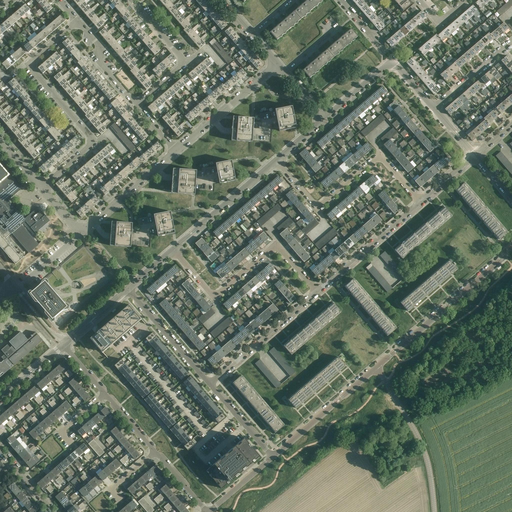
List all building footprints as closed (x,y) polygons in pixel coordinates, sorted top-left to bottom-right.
[(49,3),(45,0),(43,0),(39,4),(42,7),(43,8),(49,3)] [(202,8),(201,7),(207,2),(205,0),(200,0),(197,2),(201,6),(198,8),(199,10),(202,8)] [(307,0),(306,1),(313,9),(323,0),(307,0)] [(365,3),(362,0),(359,0),(355,4),(359,8),(365,3)] [(408,0),(401,0),(397,4),(396,5),(399,9),(400,7),(408,0)] [(409,0),(408,0),(400,7),(404,11),(412,3),(409,0)] [(485,5),(480,0),(479,0),(475,3),(481,9),(485,5)] [(85,2),(84,1),(78,6),(82,11),(88,6),(85,2)] [(174,6),(171,2),(170,1),(165,6),(169,11),(174,6)] [(306,1),(294,12),(301,20),(313,9),(306,1)] [(119,11),(119,12),(125,7),(121,2),(115,7),(119,11)] [(201,7),(202,8),(205,11),(211,7),(207,2),(201,7)] [(53,8),(49,3),(43,8),(42,7),(39,10),(41,11),(44,9),(47,13),(53,8)] [(369,8),(365,3),(359,8),(363,13),(369,8)] [(26,4),(21,8),(26,14),(27,13),(31,9),(26,4)] [(469,9),(474,15),(478,11),(473,5),(469,9)] [(91,9),(88,6),(82,11),(86,15),(92,10),(93,11),(95,9),(94,7),(91,9)] [(178,9),(174,6),(169,11),(173,15),(178,10),(179,11),(182,9),(180,7),(178,9)] [(129,12),(125,7),(119,12),(119,11),(116,14),(117,15),(120,13),(123,17),(128,13),(129,12)] [(211,7),(205,11),(209,15),(206,17),(207,19),(210,17),(209,16),(215,11),(211,7)] [(27,13),(26,14),(21,8),(17,12),(22,18),(25,14),(27,17),(29,15),(27,13)] [(373,13),(369,8),(363,13),(367,18),(373,13)] [(469,19),(474,15),(469,9),(464,13),(469,19)] [(93,11),(92,10),(86,15),(90,20),(96,15),(93,11)] [(179,11),(178,10),(173,15),(177,20),(182,15),(179,11)] [(219,16),(215,11),(209,16),(210,17),(213,21),(219,16)] [(427,17),(422,11),(417,15),(422,21),(427,17)] [(17,12),(12,16),(17,22),(18,21),(22,18),(17,12)] [(289,30),(301,20),(294,12),(282,22),(289,30)] [(126,22),(127,23),(132,18),(128,13),(123,17),(122,18),(126,22)] [(377,17),(373,13),(367,18),(371,22),(377,17)] [(464,13),(460,17),(465,23),(467,25),(468,24),(467,22),(469,19),(464,13)] [(58,18),(57,19),(62,24),(67,20),(62,14),(58,18)] [(56,19),(52,23),(57,28),(62,24),(57,19),(58,18),(55,15),(54,17),(56,19)] [(99,19),(96,15),(90,20),(94,25),(100,20),(101,21),(104,18),(102,16),(99,19)] [(186,19),(182,15),(177,20),(181,25),(186,20),(187,21),(190,18),(188,16),(186,19)] [(418,25),(422,21),(417,15),(413,19),(418,25)] [(18,21),(17,22),(12,16),(7,20),(12,26),(16,22),(18,25),(20,24),(18,21)] [(223,20),(219,16),(213,21),(216,24),(214,27),(215,28),(218,26),(217,25),(223,20)] [(381,22),(377,17),(371,22),(375,27),(381,22)] [(465,23),(460,17),(455,21),(461,27),(465,23)] [(136,22),(132,18),(127,23),(126,22),(123,24),(125,26),(127,23),(131,27),(136,22)] [(414,28),(418,25),(413,19),(409,22),(414,28)] [(8,29),(12,26),(7,20),(3,24),(7,30),(8,29)] [(100,20),(94,25),(98,29),(104,25),(101,21),(100,20)] [(190,24),(187,21),(186,20),(181,25),(185,29),(189,25),(190,24)] [(227,26),(223,20),(217,25),(218,26),(222,30),(227,26)] [(499,27),(504,33),(509,29),(504,23),(501,26),(496,20),(494,21),(499,27)] [(451,25),(456,31),(461,27),(455,21),(451,25)] [(134,31),(135,32),(140,27),(136,22),(131,27),(134,31)] [(282,22),(270,33),(277,40),(289,30),(282,22)] [(385,27),(381,22),(375,27),(379,32),(385,27)] [(409,33),(414,28),(409,22),(404,27),(409,33)] [(47,27),(43,31),(48,36),(51,34),(53,32),(48,27),(48,26),(46,23),(44,25),(47,27)] [(48,26),(48,27),(53,32),(57,28),(52,23),(48,26)] [(7,30),(9,33),(11,32),(8,29),(7,30),(3,24),(0,26),(0,30),(3,34),(7,30)] [(193,29),(189,25),(185,29),(184,30),(188,35),(194,30),(194,31),(197,29),(195,27),(193,29)] [(451,25),(447,28),(452,34),(456,31),(451,25)] [(144,32),(140,27),(135,32),(134,31),(131,33),(133,35),(136,33),(139,36),(144,32)] [(230,37),(229,37),(235,32),(231,27),(225,32),(228,36),(225,38),(227,40),(230,37)] [(406,35),(409,33),(404,27),(399,30),(404,36),(406,35)] [(482,29),(485,32),(487,35),(485,37),(490,43),(494,39),(490,35),(487,31),(484,27),(482,29)] [(494,31),(500,37),(504,33),(499,27),(498,28),(494,31)] [(45,39),(48,36),(43,31),(41,28),(37,32),(39,34),(38,35),(43,40),(45,39)] [(109,32),(108,32),(105,28),(99,33),(103,37),(109,32)] [(442,32),(447,38),(452,34),(447,28),(442,32)] [(108,32),(109,32),(103,37),(107,42),(113,37),(110,33),(112,31),(110,29),(108,32)] [(339,39),(346,47),(358,37),(351,29),(339,39)] [(487,31),(490,35),(494,39),(495,41),(500,37),(494,31),(492,33),(489,29),(487,31)] [(194,30),(188,35),(192,39),(198,35),(194,31),(194,30)] [(400,40),(404,36),(399,30),(395,34),(400,40)] [(42,42),(43,40),(38,35),(39,34),(37,32),(37,31),(35,33),(37,35),(34,39),(39,44),(42,42)] [(148,36),(144,32),(139,36),(142,40),(143,41),(148,36)] [(239,36),(235,32),(229,37),(230,37),(233,41),(239,36)] [(447,38),(442,32),(438,36),(443,42),(447,38)] [(400,40),(395,34),(391,38),(396,44),(400,40)] [(443,42),(438,36),(436,34),(432,38),(437,44),(441,41),(443,42)] [(202,40),(205,38),(204,36),(201,38),(198,35),(192,39),(196,44),(202,39),(202,40)] [(152,41),(148,36),(143,41),(142,40),(139,43),(140,44),(143,42),(147,46),(152,41)] [(239,36),(233,41),(236,45),(234,47),(235,49),(238,47),(237,46),(243,41),(239,36)] [(391,47),(396,44),(391,38),(389,36),(387,37),(389,39),(386,42),(391,48),(391,47)] [(107,42),(111,46),(117,41),(116,41),(113,37),(107,42)] [(485,47),(490,43),(485,37),(480,41),(485,47)] [(66,47),(67,48),(72,43),(68,38),(62,43),(66,47)] [(116,41),(117,41),(111,46),(115,51),(121,46),(118,43),(121,40),(119,38),(116,41)] [(432,48),(437,44),(432,38),(427,42),(432,48)] [(34,49),(34,48),(29,43),(30,42),(27,39),(26,41),(28,43),(24,47),(29,53),(34,49)] [(35,47),(39,44),(34,39),(30,42),(29,43),(34,48),(35,47)] [(202,40),(202,39),(196,44),(200,49),(206,44),(202,40)] [(346,47),(339,39),(327,50),(334,58),(346,47)] [(156,46),(152,41),(147,46),(150,50),(151,50),(156,46)] [(247,45),(243,41),(237,46),(238,47),(241,51),(247,46),(247,45)] [(481,51),(485,47),(480,41),(476,45),(481,51)] [(428,52),(432,48),(427,42),(423,46),(428,52)] [(75,46),(72,43),(67,48),(66,47),(63,49),(65,51),(67,49),(71,52),(76,48),(75,46)] [(471,48),(476,54),(481,51),(476,45),(471,48)] [(125,51),(124,50),(121,46),(115,51),(117,54),(119,56),(125,51)] [(151,51),(155,55),(161,50),(156,46),(151,50),(150,50),(147,52),(149,54),(151,51)] [(246,56),(245,55),(251,50),(247,46),(241,51),(238,53),(241,57),(242,57),(243,58),(246,56)] [(418,50),(424,56),(428,52),(423,46),(419,50),(418,50)] [(17,51),(15,48),(13,50),(15,53),(16,52),(21,58),(26,54),(21,48),(17,51)] [(74,56),(75,57),(80,52),(76,48),(71,52),(74,56)] [(124,50),(125,51),(119,56),(123,60),(123,61),(129,56),(126,52),(128,50),(127,48),(124,50)] [(467,52),(472,58),(476,54),(471,48),(467,52)] [(255,55),(251,50),(245,55),(246,56),(249,60),(255,55)] [(334,58),(327,50),(315,60),(322,68),(334,58)] [(11,56),(16,62),(21,58),(16,52),(15,53),(12,56),(11,56)] [(57,52),(52,56),(57,62),(58,61),(62,58),(61,57),(59,55),(57,52)] [(84,57),(80,52),(75,57),(74,56),(71,58),(73,60),(75,58),(79,62),(83,58),(84,57)] [(463,56),(468,62),(472,58),(467,52),(464,55),(462,52),(461,54),(462,56),(463,56)] [(7,60),(12,66),(16,62),(11,56),(9,54),(6,57),(5,57),(4,57),(3,58),(6,61),(7,60)] [(168,57),(165,55),(164,56),(166,59),(167,58),(172,64),(176,60),(172,54),(168,57)] [(259,60),(255,55),(249,60),(252,64),(250,66),(251,68),(254,66),(253,65),(259,60)] [(50,58),(47,60),(52,66),(56,62),(58,65),(60,64),(58,61),(57,62),(52,56),(50,58)] [(132,60),(129,56),(123,61),(125,63),(127,65),(133,60),(132,60)] [(458,60),(463,66),(468,62),(463,56),(458,60)] [(505,66),(511,61),(511,60),(510,58),(509,58),(507,56),(501,61),(505,66)] [(132,60),(133,60),(127,65),(131,70),(136,66),(137,65),(134,61),(136,59),(135,57),(132,60)] [(82,68),(87,63),(83,58),(79,62),(78,63),(79,65),(77,67),(78,69),(81,67),(82,68)] [(167,68),(172,64),(167,58),(166,59),(162,62),(167,68)] [(211,70),(208,67),(212,64),(208,58),(203,62),(208,68),(207,69),(209,71),(211,70)] [(417,60),(415,61),(412,58),(406,63),(408,65),(408,67),(410,67),(410,68),(416,63),(418,61),(417,60)] [(7,60),(6,61),(2,64),(7,70),(12,66),(7,60)] [(48,69),(52,66),(47,60),(43,64),(48,70),(47,70),(49,73),(51,72),(48,69)] [(263,64),(259,60),(253,65),(254,66),(257,69),(263,64)] [(315,60),(303,70),(310,78),(322,68),(315,60)] [(454,64),(459,70),(463,66),(458,60),(454,64)] [(414,72),(420,67),(417,64),(419,62),(418,61),(416,63),(410,68),(411,68),(411,70),(413,70),(414,72)] [(157,67),(158,66),(163,72),(167,68),(162,62),(158,65),(156,63),(155,64),(157,67)] [(208,68),(203,62),(198,66),(203,72),(207,69),(208,68)] [(91,67),(87,63),(82,68),(81,67),(78,69),(80,71),(82,68),(86,72),(91,67)] [(47,70),(48,70),(43,64),(38,68),(43,74),(47,70)] [(449,67),(454,73),(459,70),(454,64),(449,67)] [(130,71),(134,76),(140,71),(139,70),(136,66),(131,70),(130,71)] [(158,76),(163,72),(158,66),(157,67),(156,68),(153,70),(158,76)] [(193,70),(198,76),(197,77),(200,79),(202,78),(199,75),(203,72),(198,66),(193,70)] [(96,72),(91,67),(86,72),(89,76),(90,77),(96,72)] [(418,77),(424,72),(420,67),(414,72),(416,74),(417,76),(418,77)] [(450,77),(454,73),(449,67),(445,71),(450,77)] [(139,70),(140,71),(134,76),(139,80),(144,75),(141,72),(144,69),(142,68),(139,70)] [(493,68),(489,72),(494,77),(496,80),(501,76),(493,68)] [(243,78),(247,74),(242,69),(239,72),(237,70),(235,71),(237,74),(238,73),(243,78)] [(198,76),(193,70),(189,74),(193,80),(197,77),(198,76)] [(445,81),(450,77),(445,71),(440,75),(445,81)] [(59,72),(54,77),(58,82),(64,77),(63,76),(59,72)] [(91,78),(94,82),(100,77),(98,74),(96,72),(90,77),(89,76),(86,79),(87,81),(91,78)] [(422,82),(428,76),(424,72),(418,77),(419,78),(419,79),(421,80),(422,82)] [(490,81),(494,77),(489,72),(485,75),(490,81)] [(243,78),(238,73),(237,74),(233,77),(238,82),(243,78)] [(63,76),(64,77),(58,82),(62,87),(68,82),(64,78),(67,76),(66,74),(63,76)] [(144,75),(139,80),(143,85),(148,80),(147,79),(144,75)] [(181,79),(185,85),(185,86),(187,89),(189,87),(186,84),(190,81),(185,75),(181,79)] [(485,85),(490,81),(485,75),(480,79),(485,85)] [(426,86),(432,81),(428,76),(422,82),(424,84),(424,86),(426,86)] [(102,79),(100,77),(94,82),(97,85),(98,86),(104,81),(102,79)] [(147,79),(148,80),(143,85),(147,90),(152,85),(149,81),(152,79),(150,77),(147,79)] [(238,82),(233,77),(229,80),(227,78),(225,79),(228,82),(228,81),(233,86),(238,82)] [(12,87),(9,90),(10,91),(13,89),(13,88),(18,83),(14,78),(8,83),(12,87)] [(185,85),(181,79),(176,83),(181,89),(185,86),(185,85)] [(476,83),(481,89),(485,85),(480,79),(476,83)] [(108,86),(104,81),(98,86),(97,85),(95,88),(96,89),(99,87),(102,91),(108,86)] [(233,86),(228,81),(228,82),(223,85),(227,90),(228,91),(233,86)] [(430,91),(436,86),(432,81),(426,86),(427,87),(427,89),(428,89),(430,91)] [(62,87),(66,91),(72,87),(71,86),(68,82),(62,87)] [(17,93),(22,88),(19,84),(18,83),(13,88),(13,89),(17,93)] [(71,86),(72,87),(66,91),(68,94),(70,96),(76,91),(72,87),(75,85),(74,83),(71,86)] [(171,87),(176,93),(175,94),(178,97),(180,95),(177,92),(181,89),(176,83),(171,87)] [(476,93),(481,89),(476,83),(471,87),(476,93)] [(227,90),(223,85),(222,84),(219,87),(216,85),(215,86),(217,89),(218,88),(223,94),(227,90)] [(108,86),(102,91),(105,95),(106,96),(112,91),(108,86)] [(382,86),(377,90),(382,96),(384,95),(385,96),(388,94),(382,86)] [(436,86),(430,91),(432,93),(432,95),(434,95),(434,96),(440,91),(436,86)] [(176,93),(171,87),(167,91),(171,97),(175,94),(176,93)] [(467,91),(472,96),(476,93),(471,87),(467,91)] [(21,97),(26,93),(26,92),(22,88),(17,93),(20,96),(17,99),(19,101),(21,98),(21,97)] [(223,94),(218,88),(217,89),(213,92),(218,98),(223,94)] [(206,92),(207,93),(205,94),(208,97),(208,96),(213,102),(218,98),(213,92),(210,89),(206,92)] [(377,100),(382,96),(377,90),(373,94),(377,100)] [(74,101),(80,96),(79,95),(76,91),(70,96),(72,99),(74,101)] [(106,96),(105,95),(103,97),(104,98),(106,96),(110,100),(116,95),(114,93),(112,91),(106,96)] [(162,95),(167,101),(166,102),(168,105),(170,103),(168,100),(171,97),(167,91),(162,95)] [(462,94),(467,100),(472,96),(467,91),(462,94)] [(30,97),(26,93),(21,97),(21,98),(25,102),(29,98),(30,97)] [(79,95),(80,96),(74,101),(76,103),(78,105),(84,100),(80,97),(83,94),(82,93),(79,95)] [(373,95),(368,98),(373,104),(377,100),(373,94),(373,95)] [(458,98),(463,104),(467,100),(462,94),(458,98)] [(167,101),(162,95),(157,99),(162,105),(166,102),(167,101)] [(213,102),(208,96),(208,97),(204,100),(209,106),(213,102)] [(33,103),(29,98),(25,102),(24,103),(27,107),(24,109),(26,111),(28,109),(28,108),(33,103)] [(368,108),(373,104),(368,98),(363,102),(368,108)] [(454,102),(459,108),(463,104),(458,98),(454,102)] [(506,110),(511,106),(506,100),(504,98),(502,99),(504,101),(501,104),(506,110)] [(114,107),(115,108),(120,103),(116,99),(111,104),(114,107)] [(157,99),(153,103),(157,109),(157,110),(159,112),(161,111),(158,108),(162,105),(157,99)] [(80,108),(82,110),(88,105),(87,104),(84,100),(78,105),(78,106),(80,108)] [(209,106),(204,100),(200,103),(198,101),(196,102),(198,105),(199,104),(204,110),(209,106)] [(389,106),(394,111),(399,106),(395,101),(389,106)] [(87,104),(88,105),(82,110),(86,115),(91,111),(92,110),(89,106),(91,104),(90,102),(87,104)] [(363,102),(359,107),(364,112),(368,108),(363,102)] [(454,111),(459,108),(454,102),(449,106),(454,111)] [(32,112),(37,107),(33,103),(28,108),(28,109),(32,112)] [(124,108),(120,103),(115,108),(114,107),(111,110),(113,112),(116,109),(119,113),(124,108)] [(157,109),(153,103),(148,108),(153,113),(157,110),(157,109)] [(199,104),(198,105),(194,108),(199,114),(204,110),(199,104)] [(497,108),(502,114),(506,110),(501,104),(497,108)] [(499,116),(502,114),(497,108),(495,105),(493,107),(493,106),(490,109),(493,111),(498,117),(499,116)] [(295,128),(296,128),(292,106),(291,107),(275,110),(279,131),(295,128)] [(403,111),(399,106),(394,111),(398,115),(403,111)] [(450,115),(454,111),(449,106),(445,109),(450,115)] [(5,112),(8,110),(7,108),(4,110),(1,107),(0,107),(0,115),(5,111),(5,112)] [(37,107),(32,112),(35,116),(32,118),(34,120),(36,118),(36,117),(36,116),(41,112),(37,107)] [(359,116),(364,112),(359,107),(354,111),(359,116)] [(122,117),(123,118),(128,113),(124,108),(119,113),(117,114),(116,116),(118,117),(119,119),(122,117)] [(189,113),(190,112),(193,116),(195,118),(197,116),(199,114),(194,108),(191,112),(188,109),(187,110),(189,113)] [(0,115),(0,117),(3,121),(8,116),(9,116),(5,112),(5,111),(0,115)] [(85,115),(89,120),(95,116),(94,115),(91,111),(86,115),(85,115)] [(354,111),(349,115),(354,120),(359,116),(354,111)] [(407,115),(403,111),(398,115),(402,120),(407,115)] [(488,115),(493,121),(498,117),(493,111),(488,115)] [(45,117),(41,112),(36,116),(36,117),(36,118),(40,121),(45,117)] [(190,122),(195,118),(193,116),(190,112),(189,113),(185,116),(190,122)] [(94,115),(95,116),(89,120),(93,125),(99,120),(96,116),(98,114),(97,113),(94,115)] [(133,117),(128,113),(123,118),(122,117),(119,119),(121,121),(124,118),(127,122),(133,117)] [(168,113),(162,118),(166,123),(172,118),(173,119),(176,116),(174,115),(171,117),(168,113)] [(349,124),(354,120),(349,115),(348,116),(345,119),(344,119),(349,124)] [(411,120),(407,115),(402,120),(406,125),(411,120)] [(493,121),(488,115),(487,116),(484,119),(485,120),(489,125),(493,121)] [(8,116),(3,121),(7,126),(13,121),(13,122),(16,119),(15,117),(12,120),(9,116),(8,116)] [(49,121),(45,117),(40,121),(43,125),(40,128),(42,129),(45,127),(44,126),(49,121)] [(137,122),(133,117),(127,122),(130,126),(131,127),(137,122)] [(232,132),(232,134),(231,141),(252,142),(254,118),(233,117),(232,132)] [(176,123),(173,119),(172,118),(166,123),(169,125),(170,127),(176,123)] [(345,128),(349,124),(344,119),(340,123),(345,128)] [(102,124),(99,120),(93,125),(97,130),(103,125),(102,124)] [(410,129),(415,125),(411,120),(406,125),(410,129)] [(481,124),(486,130),(490,126),(489,125),(485,120),(481,124)] [(13,122),(13,121),(7,126),(11,130),(17,125),(13,122)] [(53,126),(49,121),(44,126),(45,127),(48,131),(53,126)] [(102,124),(103,125),(97,130),(102,135),(107,130),(104,126),(106,123),(105,122),(102,124)] [(139,125),(137,122),(131,127),(130,126),(127,128),(129,130),(132,128),(135,132),(141,127),(139,125)] [(179,126),(176,123),(170,127),(174,132),(180,127),(181,128),(183,126),(182,124),(179,126)] [(340,132),(345,128),(340,123),(335,127),(340,132)] [(476,128),(481,134),(486,130),(481,124),(476,128)] [(21,131),(24,128),(23,127),(20,129),(17,125),(11,130),(15,135),(21,130),(21,131)] [(419,129),(415,125),(410,129),(414,134),(419,129)] [(53,136),(52,135),(57,131),(53,126),(48,131),(51,134),(48,137),(50,139),(53,136)] [(139,136),(145,131),(141,127),(135,132),(138,135),(139,136)] [(181,128),(180,127),(174,132),(178,137),(184,132),(181,128)] [(335,136),(340,132),(335,127),(331,131),(335,136)] [(477,138),(481,134),(476,128),(472,132),(477,138)] [(423,134),(419,129),(414,134),(418,138),(423,134)] [(25,135),(21,131),(21,130),(15,135),(19,139),(18,140),(18,141),(24,136),(25,135)] [(62,135),(57,131),(52,135),(53,136),(56,140),(60,137),(62,135)] [(143,141),(149,136),(145,131),(139,136),(138,135),(135,138),(137,139),(140,137),(143,141)] [(331,140),(335,136),(331,131),(326,135),(331,140)] [(473,142),(477,138),(472,132),(467,136),(473,142)] [(70,137),(72,139),(71,140),(76,146),(81,142),(84,139),(82,136),(80,138),(80,139),(79,139),(74,134),(70,137)] [(427,138),(423,134),(418,138),(422,143),(427,138)] [(326,144),(331,140),(326,135),(321,139),(326,144)] [(27,140),(24,136),(18,141),(20,143),(22,145),(28,141),(29,141),(31,139),(30,137),(27,140)] [(72,150),(76,146),(71,140),(72,139),(70,137),(68,138),(71,141),(67,144),(72,150)] [(431,143),(427,138),(422,143),(425,148),(431,143)] [(322,148),(326,144),(321,139),(317,143),(322,148)] [(388,150),(394,144),(390,139),(389,140),(387,142),(385,144),(384,145),(388,150)] [(29,141),(28,141),(22,145),(26,150),(32,145),(29,141)] [(153,145),(153,146),(158,152),(162,148),(158,142),(153,145)] [(152,147),(148,150),(153,156),(156,153),(158,152),(153,146),(153,145),(151,143),(150,144),(152,147)] [(373,149),(367,143),(363,147),(368,153),(373,149)] [(435,148),(431,143),(425,148),(430,153),(435,148)] [(67,154),(72,150),(67,144),(63,148),(62,148),(67,154)] [(109,154),(111,157),(113,156),(110,153),(114,150),(110,144),(105,148),(110,154),(109,154)] [(358,151),(363,157),(368,153),(363,147),(361,144),(356,148),(358,151)] [(388,150),(392,154),(398,149),(394,144),(388,150)] [(37,151),(39,148),(38,146),(35,149),(32,145),(26,150),(30,155),(36,150),(37,151)] [(62,158),(67,154),(62,148),(63,148),(61,145),(59,146),(61,149),(58,152),(62,158)] [(109,154),(110,154),(105,148),(103,149),(100,152),(105,158),(109,154)] [(310,153),(306,149),(299,154),(303,159),(310,153)] [(402,154),(398,149),(392,154),(396,159),(402,154)] [(40,155),(37,151),(36,150),(30,155),(34,159),(40,155)] [(148,160),(153,156),(148,150),(144,153),(143,154),(148,160)] [(139,158),(142,163),(143,164),(144,164),(148,160),(143,154),(144,153),(142,151),(140,152),(142,155),(139,158)] [(363,157),(358,151),(353,155),(359,161),(363,157)] [(58,162),(62,158),(58,152),(54,156),(53,156),(58,162)] [(101,161),(105,158),(100,152),(95,156),(100,162),(99,162),(102,165),(104,164),(101,161)] [(53,166),(58,162),(53,156),(54,156),(51,153),(50,154),(52,157),(48,160),(53,166)] [(314,158),(310,153),(303,159),(307,163),(314,158)] [(402,154),(396,159),(400,164),(406,158),(402,154)] [(354,165),(359,161),(353,155),(349,159),(354,165)] [(99,162),(100,162),(95,156),(91,160),(96,166),(99,162)] [(134,160),(133,161),(138,167),(139,166),(142,163),(139,158),(138,157),(134,160)] [(443,157),(438,161),(444,168),(445,166),(448,164),(443,157)] [(132,162),(128,165),(133,171),(138,167),(133,161),(134,160),(132,158),(130,159),(132,162)] [(307,163),(311,168),(314,166),(318,163),(314,158),(307,163)] [(410,163),(406,158),(400,164),(404,168),(406,166),(410,163)] [(354,165),(349,159),(344,163),(349,169),(354,165)] [(44,164),(48,170),(53,166),(48,160),(44,164)] [(95,166),(96,166),(91,160),(86,164),(91,170),(90,171),(93,173),(94,172),(92,169),(95,166)] [(232,162),(232,160),(216,164),(220,184),(236,181),(232,162)] [(40,162),(43,165),(39,168),(44,174),(48,170),(44,164),(42,161),(40,162)] [(438,161),(434,165),(439,172),(444,168),(438,161)] [(0,203),(1,205),(7,211),(10,208),(7,205),(8,205),(6,202),(21,189),(10,175),(0,163),(0,203)] [(322,167),(318,163),(314,166),(311,168),(315,173),(322,167)] [(349,169),(344,163),(339,167),(345,173),(349,169)] [(408,173),(414,167),(410,163),(406,166),(404,168),(408,173)] [(428,168),(429,169),(434,176),(435,177),(438,175),(437,173),(439,172),(434,165),(431,163),(429,165),(431,166),(428,168)] [(81,168),(86,174),(90,171),(91,170),(86,164),(84,166),(81,168)] [(130,174),(133,171),(128,165),(127,166),(124,169),(128,175),(130,174)] [(124,179),(128,175),(124,169),(122,166),(120,168),(123,170),(119,173),(124,179)] [(345,173),(339,167),(334,171),(340,177),(345,173)] [(83,177),(86,174),(81,168),(77,172),(82,178),(81,179),(83,181),(85,180),(83,177)] [(195,195),(195,191),(197,170),(173,169),(172,178),(171,193),(193,195),(195,195)] [(424,173),(430,180),(434,176),(429,169),(424,173)] [(340,177),(334,171),(330,175),(335,181),(340,177)] [(81,179),(82,178),(77,172),(75,173),(72,176),(77,182),(81,179)] [(119,183),(124,179),(119,173),(115,177),(114,177),(119,183)] [(425,184),(430,180),(424,173),(420,177),(425,184)] [(114,187),(119,183),(114,177),(115,177),(113,174),(111,176),(113,178),(110,181),(114,187)] [(275,179),(274,180),(279,185),(282,189),(283,187),(280,184),(283,181),(278,175),(276,175),(275,177),(275,178),(275,179)] [(335,181),(330,175),(325,179),(331,185),(335,181)] [(374,175),(369,179),(374,184),(376,187),(378,185),(381,183),(378,180),(380,179),(377,175),(375,176),(374,175)] [(425,184),(420,177),(415,181),(420,188),(425,184)] [(67,181),(64,183),(61,179),(55,184),(59,189),(65,184),(66,185),(69,182),(67,181)] [(331,185),(325,179),(320,183),(326,189),(331,185)] [(369,188),(374,184),(369,179),(364,183),(369,188)] [(274,189),(279,185),(274,180),(269,184),(274,189)] [(110,191),(114,187),(110,181),(106,185),(105,185),(110,191)] [(105,195),(110,191),(105,185),(106,185),(104,182),(102,184),(104,186),(100,189),(105,195)] [(364,192),(369,188),(364,183),(360,187),(364,192)] [(456,190),(467,203),(475,196),(464,183),(456,190)] [(64,193),(69,189),(66,185),(65,184),(59,189),(64,193)] [(269,193),(274,189),(269,184),(265,188),(269,193)] [(360,196),(364,192),(360,187),(355,191),(360,196)] [(265,197),(269,193),(265,188),(260,192),(265,197)] [(75,190),(72,192),(69,189),(64,193),(68,198),(73,193),(74,194),(77,192),(75,190)] [(291,191),(286,195),(290,200),(295,195),(291,191)] [(355,200),(360,196),(355,191),(350,195),(355,200)] [(382,200),(388,195),(384,191),(378,195),(382,200)] [(260,202),(265,197),(260,192),(255,196),(260,202)] [(77,198),(74,194),(73,193),(68,198),(72,203),(77,198)] [(299,200),(295,195),(290,200),(294,205),(299,200)] [(350,204),(355,200),(350,195),(345,199),(350,204)] [(386,205),(392,200),(388,195),(382,200),(386,205)] [(91,210),(95,205),(91,200),(91,199),(89,196),(87,198),(90,201),(86,204),(91,210)] [(91,199),(91,200),(95,205),(100,201),(95,196),(91,199)] [(255,206),(260,202),(255,196),(250,200),(255,206)] [(475,196),(467,203),(478,215),(486,208),(475,196)] [(346,208),(350,204),(345,199),(341,203),(346,208)] [(251,210),(255,206),(250,200),(246,204),(251,210)] [(303,205),(299,200),(294,205),(298,209),(303,205)] [(391,210),(396,205),(392,200),(386,205),(391,210)] [(341,203),(336,207),(341,213),(342,214),(347,210),(346,208),(341,203)] [(91,210),(86,204),(82,207),(81,208),(86,214),(91,210)] [(246,214),(251,210),(246,204),(241,208),(246,214)] [(10,208),(7,211),(1,205),(0,206),(0,226),(1,227),(0,228),(0,246),(8,256),(9,256),(11,258),(10,258),(10,259),(11,258),(16,264),(24,257),(21,253),(22,252),(18,247),(16,249),(6,238),(10,235),(17,242),(19,241),(29,253),(38,245),(22,225),(25,223),(26,222),(27,223),(29,222),(30,225),(29,226),(36,233),(36,232),(49,221),(50,221),(44,213),(42,214),(41,212),(42,211),(38,207),(38,208),(31,215),(30,214),(25,219),(24,219),(18,212),(12,217),(8,213),(12,210),(11,210),(10,208)] [(78,206),(80,209),(76,212),(81,218),(86,214),(81,208),(82,207),(80,205),(78,206)] [(307,209),(303,205),(298,209),(302,214),(307,209)] [(396,205),(391,210),(394,214),(400,210),(396,205)] [(336,217),(341,213),(336,207),(331,211),(336,217)] [(241,218),(246,214),(241,208),(236,212),(241,218)] [(432,218),(439,226),(452,216),(445,208),(432,218)] [(478,215),(488,227),(497,220),(486,208),(478,215)] [(311,214),(307,209),(302,214),(306,219),(311,214)] [(154,215),(155,222),(158,236),(174,233),(175,233),(171,213),(171,211),(154,215)] [(331,221),(336,217),(331,211),(327,215),(331,221)] [(236,222),(241,218),(236,212),(232,216),(236,222)] [(306,219),(310,223),(310,224),(311,223),(313,221),(315,219),(316,219),(311,214),(306,219)] [(382,221),(377,215),(372,218),(378,225),(382,221)] [(232,226),(236,222),(232,216),(227,220),(232,226)] [(367,223),(373,229),(378,225),(372,218),(367,223)] [(439,226),(432,218),(420,229),(427,237),(439,226)] [(227,230),(232,226),(227,220),(222,224),(227,230)] [(497,220),(488,227),(499,240),(507,233),(497,220)] [(112,222),(111,234),(111,237),(110,246),(131,247),(133,223),(112,222)] [(368,233),(373,229),(367,223),(363,227),(368,233)] [(222,234),(227,230),(222,224),(218,228),(222,234)] [(368,233),(363,227),(358,231),(364,237),(368,233)] [(218,238),(222,234),(218,228),(213,232),(218,238)] [(284,239),(290,234),(286,229),(285,230),(283,232),(281,233),(280,234),(284,239)] [(427,237),(420,229),(408,239),(415,248),(427,237)] [(353,235),(359,241),(364,237),(358,231),(353,235)] [(259,236),(264,243),(269,238),(264,232),(259,236)] [(288,244),(294,238),(290,234),(284,239),(288,244)] [(359,241),(353,235),(349,239),(354,245),(359,241)] [(260,247),(264,243),(259,236),(255,240),(254,240),(260,247)] [(297,236),(294,238),(288,244),(292,249),(298,243),(300,241),(299,240),(300,239),(299,238),(297,236)] [(206,243),(202,238),(195,244),(200,248),(206,243)] [(354,245),(349,239),(344,243),(350,249),(354,245)] [(415,248),(408,239),(395,250),(402,258),(415,248)] [(249,244),(255,251),(260,247),(254,240),(250,244),(249,244)] [(206,243),(200,248),(204,253),(210,247),(206,243)] [(296,253),(302,248),(298,243),(292,249),(296,253)] [(350,249),(344,243),(339,247),(345,253),(350,249)] [(250,255),(255,251),(249,244),(245,248),(250,255)] [(66,320),(108,284),(107,283),(110,280),(105,274),(107,272),(84,245),(58,267),(54,270),(52,272),(44,279),(31,294),(53,319),(60,313),(66,320)] [(208,258),(214,252),(210,247),(204,253),(208,258)] [(238,251),(240,252),(246,259),(250,255),(245,248),(243,247),(238,251)] [(345,253),(339,247),(335,251),(340,257),(345,253)] [(296,253),(300,258),(306,252),(302,248),(296,253)] [(340,257),(335,251),(330,255),(335,261),(340,257)] [(214,252),(208,258),(212,262),(218,257),(214,252)] [(241,263),(246,259),(240,252),(235,257),(241,263)] [(304,263),(310,257),(306,252),(300,258),(304,263)] [(231,260),(231,261),(236,267),(241,263),(235,257),(233,254),(231,256),(233,258),(231,260)] [(335,261),(330,255),(325,259),(331,265),(335,261)] [(224,262),(226,265),(231,271),(236,267),(231,261),(229,258),(226,261),(226,260),(224,262)] [(331,265),(325,259),(321,263),(326,269),(331,265)] [(450,260),(438,271),(445,279),(458,268),(455,265),(455,264),(454,262),(453,263),(450,260)] [(326,269),(321,263),(316,267),(321,273),(326,269)] [(270,264),(265,268),(270,274),(275,270),(270,264)] [(175,265),(170,270),(175,275),(179,271),(175,265)] [(226,265),(221,269),(227,275),(231,271),(226,265)] [(321,273),(316,267),(311,271),(317,277),(321,273)] [(270,274),(265,268),(260,272),(265,278),(270,274)] [(222,279),(227,275),(221,269),(217,273),(215,274),(218,278),(220,277),(222,279)] [(170,279),(175,275),(170,270),(165,274),(170,279)] [(445,279),(438,271),(426,282),(433,290),(445,279)] [(256,276),(261,282),(265,278),(260,272),(256,276)] [(165,283),(170,279),(165,274),(161,278),(165,283)] [(263,285),(261,282),(256,276),(251,280),(256,286),(258,289),(261,286),(263,285)] [(161,287),(165,283),(161,278),(156,282),(161,287)] [(345,286),(356,299),(364,291),(353,279),(345,286)] [(187,280),(182,285),(186,289),(191,285),(187,280)] [(256,286),(251,280),(246,284),(251,290),(256,286)] [(278,290),(284,285),(280,280),(274,285),(278,290)] [(156,282),(151,286),(156,291),(161,287),(156,282)] [(426,282),(413,292),(420,301),(433,290),(426,282)] [(251,290),(246,284),(242,288),(246,294),(251,290)] [(190,294),(195,289),(191,285),(186,289),(183,292),(185,294),(186,293),(189,295),(190,294)] [(284,285),(278,290),(282,294),(288,290),(284,285)] [(147,290),(151,295),(156,291),(151,286),(147,290)] [(237,292),(242,298),(246,294),(242,288),(237,292)] [(195,289),(190,294),(194,299),(200,294),(195,289)] [(286,299),(292,294),(288,290),(282,294),(286,299)] [(356,299),(367,311),(375,304),(364,291),(356,299)] [(242,298),(237,292),(232,296),(237,302),(242,298)] [(420,301),(413,292),(401,303),(408,311),(420,301)] [(204,299),(200,294),(194,299),(198,304),(204,299)] [(296,299),(292,294),(286,299),(288,301),(286,302),(289,305),(296,299)] [(237,302),(232,296),(227,301),(232,306),(237,302)] [(163,309),(170,304),(166,299),(159,304),(163,309)] [(198,304),(202,308),(208,304),(204,299),(198,304)] [(232,306),(227,301),(223,305),(228,310),(232,306)] [(321,314),(328,322),(341,312),(334,303),(321,314)] [(163,309),(167,314),(174,308),(170,304),(163,309)] [(202,308),(206,313),(207,312),(209,310),(211,309),(212,308),(208,304),(202,308)] [(279,310),(273,304),(268,308),(274,314),(279,310)] [(367,311),(377,323),(386,316),(375,304),(367,311)] [(129,305),(95,334),(90,338),(102,352),(121,336),(141,319),(129,305)] [(178,313),(174,308),(167,314),(171,319),(178,313)] [(265,310),(264,308),(262,310),(264,312),(269,318),(274,314),(268,308),(265,310)] [(269,318),(264,312),(259,316),(264,323),(269,318)] [(182,318),(178,313),(171,319),(176,323),(182,318)] [(328,322),(321,314),(309,325),(316,333),(328,322)] [(264,323),(259,316),(254,320),(260,327),(264,323)] [(386,316),(377,323),(388,336),(396,329),(386,316)] [(180,328),(186,322),(182,318),(176,323),(180,328)] [(260,327),(254,320),(250,324),(255,331),(260,327)] [(184,333),(190,327),(186,322),(180,328),(184,333)] [(255,331),(250,324),(245,328),(250,335),(255,331)] [(316,333),(309,325),(296,336),(303,344),(316,333)] [(238,330),(240,332),(246,339),(250,335),(245,328),(243,326),(238,330)] [(184,333),(188,337),(194,332),(190,327),(184,333)] [(23,358),(34,348),(35,348),(37,346),(43,341),(36,332),(32,335),(31,334),(26,338),(21,332),(9,342),(13,346),(10,348),(8,346),(4,349),(3,350),(3,351),(3,352),(4,352),(5,354),(5,355),(2,357),(3,359),(0,361),(0,377),(11,368),(10,366),(13,363),(14,365),(20,360),(21,360),(23,359),(23,358)] [(153,332),(146,339),(149,343),(156,337),(153,332)] [(192,342),(198,337),(194,332),(188,337),(192,342)] [(246,339),(240,332),(235,336),(241,343),(246,339)] [(241,343),(235,336),(231,340),(236,347),(241,343)] [(303,344),(296,336),(284,346),(291,355),(303,344)] [(153,347),(160,341),(156,337),(149,343),(153,347)] [(196,347),(202,341),(198,337),(192,342),(196,347)] [(236,347),(231,340),(226,344),(232,351),(236,347)] [(160,341),(153,347),(156,351),(164,345),(160,341)] [(202,341),(196,347),(200,351),(206,346),(209,343),(207,341),(204,344),(202,341)] [(232,351),(226,344),(221,348),(227,355),(232,351)] [(164,345),(156,351),(160,355),(167,349),(164,345)] [(227,355),(221,348),(217,352),(222,359),(227,355)] [(160,355),(164,359),(171,353),(167,349),(160,355)] [(222,359),(217,352),(212,356),(218,363),(222,359)] [(174,357),(171,353),(164,359),(167,363),(174,357)] [(218,363),(212,356),(207,361),(213,367),(218,363)] [(171,368),(178,361),(174,357),(167,363),(171,368)] [(326,368),(333,376),(345,366),(338,357),(326,368)] [(114,365),(118,370),(125,363),(122,359),(114,365)] [(60,364),(65,370),(70,366),(65,360),(60,364)] [(171,368),(174,372),(181,365),(178,361),(171,368)] [(121,374),(129,367),(125,363),(118,370),(121,374)] [(65,370),(60,364),(56,368),(60,374),(65,370)] [(178,376),(185,370),(181,365),(174,372),(178,376)] [(125,378),(132,371),(129,367),(121,374),(125,378)] [(55,368),(51,372),(56,378),(60,374),(56,368),(55,368)] [(333,376),(326,368),(313,379),(320,387),(333,376)] [(185,370),(178,376),(181,380),(188,374),(185,370)] [(125,378),(128,382),(136,375),(132,371),(125,378)] [(56,378),(51,372),(46,376),(51,382),(56,378)] [(139,379),(136,375),(128,382),(132,386),(139,379)] [(42,380),(46,386),(51,382),(46,376),(42,380)] [(191,376),(183,382),(188,387),(195,381),(191,376)] [(233,383),(244,395),(252,388),(241,376),(233,383)] [(69,383),(73,388),(78,383),(74,378),(69,383)] [(139,379),(132,386),(135,390),(142,383),(139,379)] [(320,387),(313,379),(301,389),(308,398),(320,387)] [(42,390),(46,386),(42,380),(37,384),(42,390)] [(195,381),(188,387),(191,392),(199,385),(195,381)] [(82,388),(78,383),(73,388),(77,392),(82,388)] [(135,390),(139,393),(146,387),(142,383),(135,390)] [(191,392),(195,396),(202,389),(199,385),(191,392)] [(35,386),(30,390),(35,396),(39,392),(35,386)] [(150,392),(146,387),(139,393),(143,399),(150,392)] [(86,392),(82,388),(77,392),(79,395),(77,397),(79,399),(86,392)] [(254,408),(263,401),(252,388),(244,395),(254,408)] [(195,396),(198,400),(205,393),(202,389),(195,396)] [(308,398),(301,389),(288,400),(296,409),(308,398)] [(30,390),(25,394),(30,400),(33,397),(34,400),(36,398),(35,396),(30,390)] [(85,402),(90,397),(86,392),(79,399),(80,401),(82,399),(85,402)] [(151,393),(144,400),(147,403),(154,397),(151,393)] [(205,393),(198,400),(202,404),(209,397),(205,393)] [(25,404),(30,400),(25,394),(21,398),(25,404)] [(151,407),(158,401),(154,397),(147,403),(151,407)] [(209,397),(202,404),(205,408),(212,401),(209,397)] [(21,408),(25,404),(21,398),(16,402),(21,408)] [(72,407),(66,401),(62,405),(67,411),(72,407)] [(151,407),(154,412),(161,405),(158,401),(151,407)] [(209,411),(216,405),(212,401),(205,408),(209,411)] [(254,408),(265,420),(273,413),(263,401),(254,408)] [(16,412),(21,408),(16,402),(11,406),(16,412)] [(67,411),(62,405),(57,409),(62,415),(67,411)] [(161,405),(154,412),(158,416),(165,409),(161,405)] [(209,411),(212,415),(219,409),(216,405),(209,411)] [(11,416),(16,412),(11,406),(7,410),(11,416)] [(55,416),(58,419),(61,416),(62,415),(57,409),(55,407),(53,408),(55,410),(52,413),(55,416)] [(112,415),(105,407),(101,411),(106,417),(107,419),(112,415)] [(168,414),(165,409),(158,416),(161,420),(168,414)] [(223,413),(219,409),(212,415),(215,419),(223,413)] [(11,416),(7,410),(2,414),(7,420),(11,416)] [(106,417),(101,411),(96,415),(101,421),(106,417)] [(58,419),(52,413),(48,416),(47,417),(53,423),(58,419)] [(223,413),(215,419),(219,424),(226,417),(223,413)] [(284,425),(276,416),(273,413),(265,420),(276,433),(284,425)] [(168,414),(161,420),(165,424),(172,418),(168,414)] [(96,415),(95,416),(91,419),(96,425),(101,421),(96,415)] [(53,423),(47,417),(43,421),(49,427),(53,423)] [(172,418),(165,424),(169,429),(176,422),(172,418)] [(92,429),(96,425),(91,419),(87,423),(92,429)] [(44,431),(49,427),(43,421),(38,425),(44,431)] [(34,429),(39,435),(44,431),(38,425),(37,423),(35,424),(34,424),(32,426),(34,429)] [(87,423),(82,427),(87,433),(92,429),(87,423)] [(180,427),(177,424),(170,430),(174,434),(180,427)] [(82,437),(87,433),(82,427),(78,431),(82,437)] [(110,431),(115,436),(120,432),(116,427),(110,431)] [(180,427),(174,434),(177,438),(184,432),(180,427)] [(34,439),(39,435),(34,429),(29,433),(34,439)] [(119,441),(124,436),(120,432),(115,436),(119,441)] [(184,432),(177,438),(180,442),(188,436),(184,432)] [(6,440),(10,445),(17,439),(12,434),(6,440)] [(124,436),(119,441),(123,445),(128,441),(124,436)] [(184,446),(191,440),(188,436),(180,442),(184,446)] [(17,439),(10,445),(14,449),(21,444),(23,442),(21,440),(22,440),(19,437),(17,439)] [(256,459),(260,456),(245,438),(241,441),(240,441),(212,466),(206,471),(222,489),(228,484),(256,459)] [(184,446),(188,451),(195,444),(191,440),(184,446)] [(125,451),(132,445),(128,441),(123,445),(124,447),(123,449),(125,451)] [(79,447),(84,453),(86,455),(88,453),(90,451),(84,443),(79,447)] [(21,444),(14,449),(18,454),(25,449),(21,444)] [(129,453),(131,455),(136,450),(132,445),(125,451),(128,454),(129,453)] [(25,449),(18,454),(22,459),(31,451),(29,450),(30,449),(27,446),(25,449)] [(79,457),(82,454),(84,453),(79,447),(75,451),(79,457)] [(136,450),(131,455),(129,456),(133,461),(140,455),(136,450)] [(31,451),(22,459),(26,463),(33,458),(35,456),(33,453),(32,453),(31,451)] [(77,459),(79,457),(75,451),(70,455),(75,461),(76,463),(78,461),(77,459)] [(70,465),(75,461),(70,455),(65,459),(70,465)] [(84,456),(90,464),(92,462),(86,455),(84,456)] [(37,463),(33,458),(26,463),(30,468),(37,463)] [(65,469),(70,465),(65,459),(61,463),(65,469)] [(122,465),(116,459),(111,463),(117,469),(122,465)] [(65,469),(61,463),(56,467),(61,473),(65,469)] [(117,469),(111,463),(107,467),(112,473),(117,469)] [(160,470),(155,465),(151,469),(155,474),(156,474),(160,470)] [(56,477),(61,473),(56,467),(51,471),(56,477)] [(112,473),(107,467),(102,471),(108,477),(112,473)] [(155,474),(151,469),(146,473),(151,478),(155,474)] [(51,481),(56,477),(51,471),(47,475),(51,481)] [(108,477),(102,471),(97,475),(103,481),(108,477)] [(151,478),(146,473),(141,477),(146,482),(151,478)] [(47,485),(51,481),(47,475),(42,479),(47,485)] [(103,481),(97,475),(93,479),(98,485),(103,481)] [(146,482),(141,477),(137,481),(141,486),(146,482)] [(48,487),(47,485),(42,479),(37,484),(44,491),(47,489),(46,489),(48,487)] [(86,481),(88,483),(94,489),(98,485),(93,479),(90,481),(88,479),(86,481)] [(141,486),(137,481),(132,485),(137,491),(141,486)] [(8,487),(13,492),(18,487),(14,483),(8,487)] [(94,489),(88,483),(84,487),(89,493),(94,489)] [(137,491),(132,485),(127,489),(132,495),(137,491)] [(160,489),(165,494),(170,489),(166,485),(160,489)] [(22,492),(18,487),(13,492),(17,497),(22,492)] [(77,489),(79,491),(84,497),(89,493),(84,487),(81,489),(79,487),(77,489)] [(174,494),(170,489),(165,494),(169,499),(174,494)] [(22,492),(17,497),(21,501),(26,496),(22,492)] [(62,492),(55,497),(60,502),(66,496),(62,492)] [(178,498),(174,494),(169,499),(173,503),(178,498)] [(25,506),(30,501),(26,496),(21,501),(18,503),(20,505),(23,508),(25,506)] [(70,501),(66,496),(60,502),(64,507),(70,501)] [(182,503),(178,498),(173,503),(177,508),(182,503)] [(64,507),(68,511),(74,506),(72,503),(74,501),(72,499),(70,501),(64,507)] [(128,504),(133,510),(138,506),(133,500),(128,504)] [(25,506),(29,511),(34,506),(30,501),(25,506)] [(181,511),(186,508),(182,503),(177,508),(179,511),(177,511),(181,511)]
